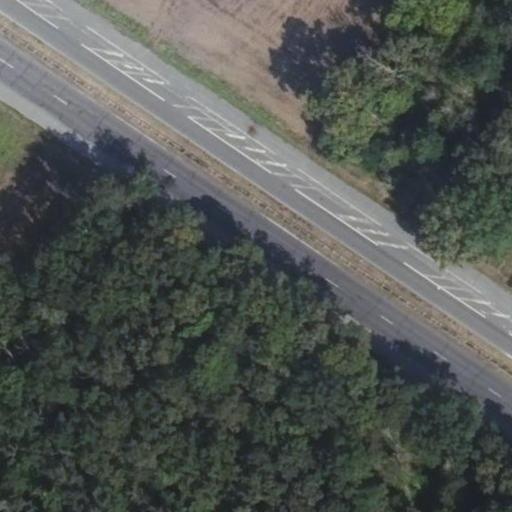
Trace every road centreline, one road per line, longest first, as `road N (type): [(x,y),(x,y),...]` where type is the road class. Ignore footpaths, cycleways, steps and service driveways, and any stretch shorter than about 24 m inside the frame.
road 1 (primary): [(0,58),(511,405)]
road 2 (primary): [(511,346),(0,0)]
